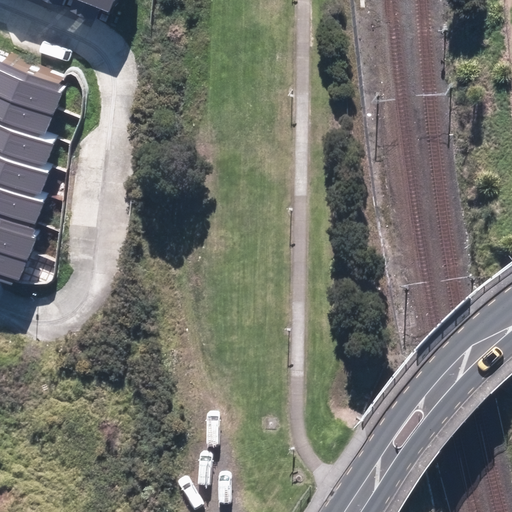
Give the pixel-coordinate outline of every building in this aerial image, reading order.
[(113,0),(80,0),(108,11),(113,0)] [(0,86),(56,108),(64,85),(0,61),(0,86)] [(0,117),(46,135),(56,108),(0,86),(0,117)] [(0,148),(46,165),(56,139),(46,135),(0,117),(0,148)] [(0,180),(41,196),(52,168),(46,165),(0,148),(0,180)] [(0,214),(34,227),(45,198),(41,196),(0,180),(0,214)] [(0,241),(32,253),(41,229),(34,227),(0,214),(0,241)] [(32,253),(0,241),(0,273),(21,282),(32,253)]
